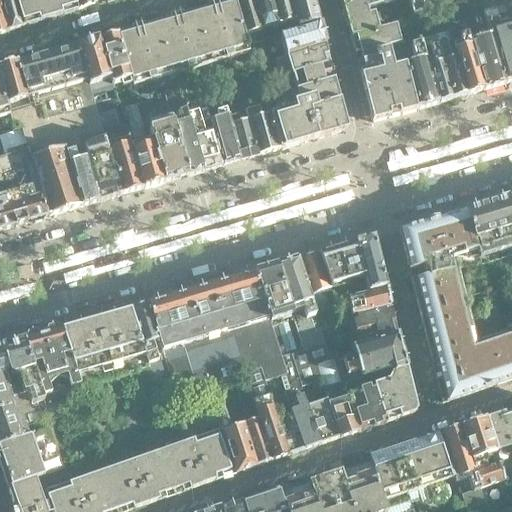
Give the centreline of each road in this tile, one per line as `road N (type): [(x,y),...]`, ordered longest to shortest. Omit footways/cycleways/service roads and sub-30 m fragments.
road 1 (residential): [(0,316),(382,207)]
road 2 (residential): [(369,155),(0,262)]
road 3 (residential): [(166,511),(511,396)]
road 4 (residential): [(174,0),(0,49)]
road 5 (residential): [(369,155),(329,0)]
road 6 (residential): [(511,114),(369,155)]
road 7 (residential): [(382,207),(511,168)]
